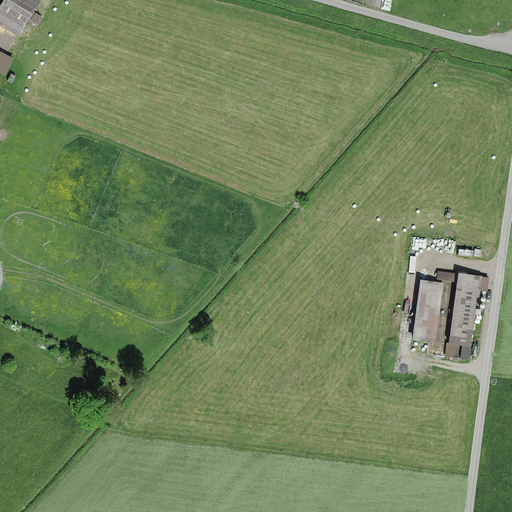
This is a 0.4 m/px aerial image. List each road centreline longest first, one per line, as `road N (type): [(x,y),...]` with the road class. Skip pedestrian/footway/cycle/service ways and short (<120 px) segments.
road 1 (unclassified): [(511,195),(468,511)]
road 2 (residential): [(511,49),(327,0)]
